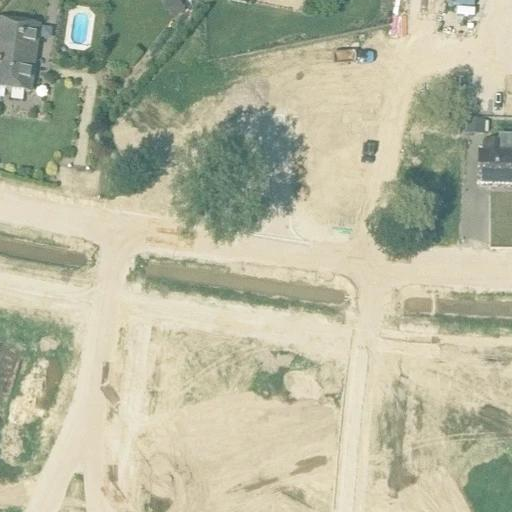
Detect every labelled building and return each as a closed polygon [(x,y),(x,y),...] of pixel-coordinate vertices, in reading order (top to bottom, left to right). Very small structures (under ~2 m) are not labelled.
[(0,90),(29,94),(38,28),(0,23),(0,90)] [(216,148),(221,109),(175,103),(170,142),(216,148)] [(391,154),(392,115),(366,115),(366,154),(391,154)] [(465,121),(465,137),(484,138),(485,122),(465,121)] [(511,188),(511,156),(500,156),(500,145),(484,144),(484,156),(479,156),(478,188),(511,188)] [(0,406),(0,428),(3,430),(0,436),(0,448),(32,462),(42,441),(31,436),(37,423),(0,406)] [(147,445),(141,468),(180,478),(184,460),(200,464),(204,444),(161,434),(158,448),(147,445)] [(270,443),(269,458),(278,458),(276,482),(322,486),(324,461),(295,458),(296,445),(270,443)] [(0,490),(6,493),(12,480),(22,484),(32,462),(0,448),(0,490)] [(141,468),(135,491),(146,494),(143,508),(159,511),(187,511),(191,499),(176,495),(180,478),(141,468)] [(266,505),(265,511),(291,511),(292,508),(318,511),(320,487),(321,487),(322,486),(276,482),(276,483),(277,483),(276,506),(266,505)]
